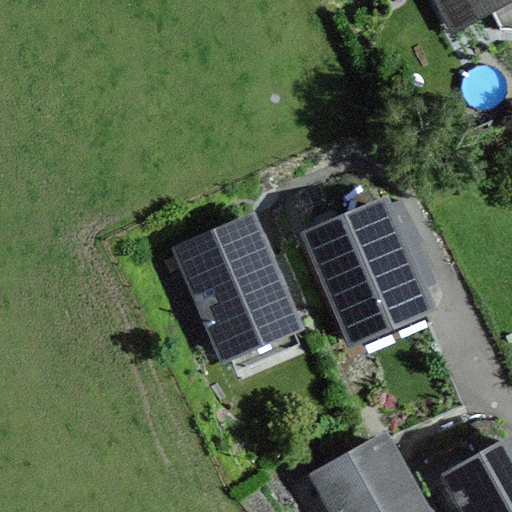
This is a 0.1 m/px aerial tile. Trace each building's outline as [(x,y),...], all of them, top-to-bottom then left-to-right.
[(511,0),(377,0),(379,3),(385,0),(445,0),(456,20),(487,4),(500,30),(511,30),(511,0)] [(313,238),(349,321),(418,291),(402,252),(423,244),(401,202),(313,238)] [(189,265),(228,354),(293,326),(249,224),(166,261),(171,272),(189,265)] [(321,478),(340,511),(420,511),(383,443),(321,478)] [(466,503),(470,511),(511,511),(511,446),(453,479),(455,484),(444,490),(455,509),(466,503)]
